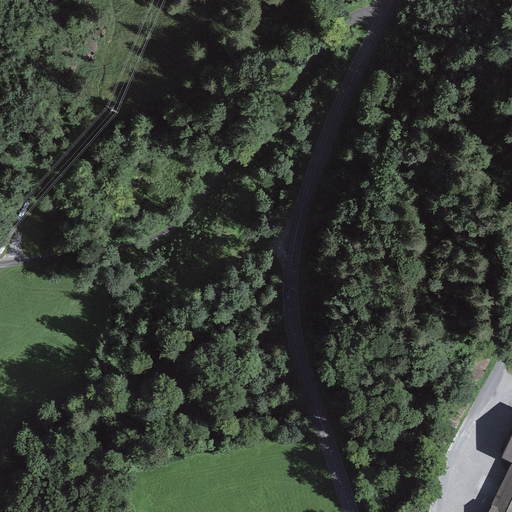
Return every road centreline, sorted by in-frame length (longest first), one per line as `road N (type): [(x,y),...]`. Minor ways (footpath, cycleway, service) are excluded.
road 1 (secondary): [(395,0),(325,142),(292,258),(294,332),(350,511)]
road 2 (track): [(382,21),(365,16),(342,26),(193,208),(152,239),(0,264)]
road 3 (track): [(435,511),(454,452),(511,347)]
